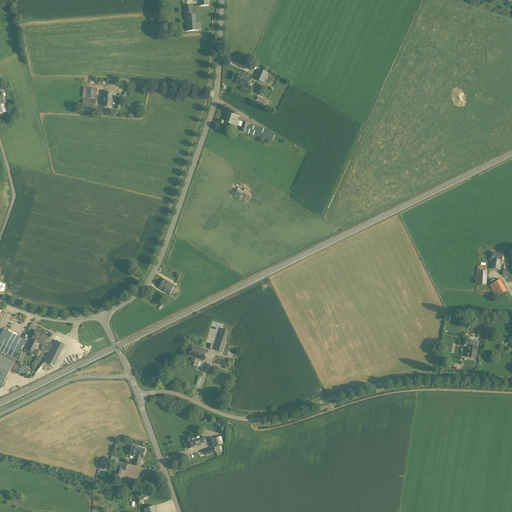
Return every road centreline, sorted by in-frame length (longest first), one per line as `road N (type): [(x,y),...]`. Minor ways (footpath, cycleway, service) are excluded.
road 1 (unclassified): [(511,381),(392,380),(265,419),(166,392),(137,396)]
road 2 (unclassified): [(101,315),(145,287),(161,255),(216,95),(221,0)]
road 3 (unclassified): [(0,415),(78,377),(130,376)]
road 4 (unclassified): [(178,511),(137,396)]
